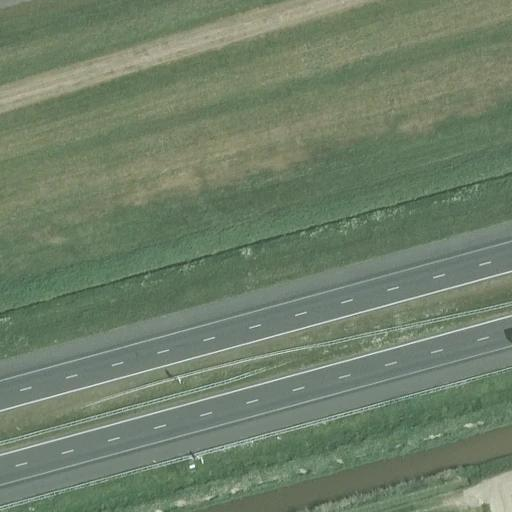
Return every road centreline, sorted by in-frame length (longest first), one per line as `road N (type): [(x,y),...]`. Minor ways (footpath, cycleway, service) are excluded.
road 1 (motorway): [(511,257),(0,396)]
road 2 (motorway): [(0,471),(511,332)]
road 3 (track): [(0,97),(327,0)]
